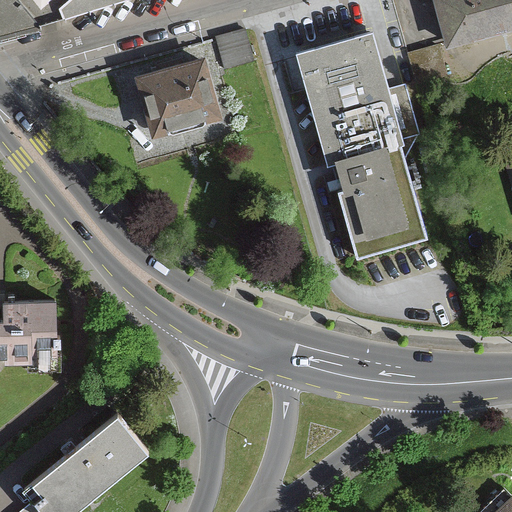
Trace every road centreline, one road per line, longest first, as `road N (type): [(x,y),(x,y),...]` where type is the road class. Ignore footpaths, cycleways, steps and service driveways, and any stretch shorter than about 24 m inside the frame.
road 1 (residential): [(0,71),(256,0)]
road 2 (primary): [(158,290),(0,114)]
road 3 (residential): [(280,511),(440,388)]
road 4 (residential): [(158,290),(198,364),(207,451)]
road 5 (residential): [(250,511),(282,444),(290,360)]
road 6 (primary): [(440,388),(290,360)]
road 7 (primary): [(272,353),(158,290)]
road 8 (residential): [(272,353),(220,409),(207,451)]
